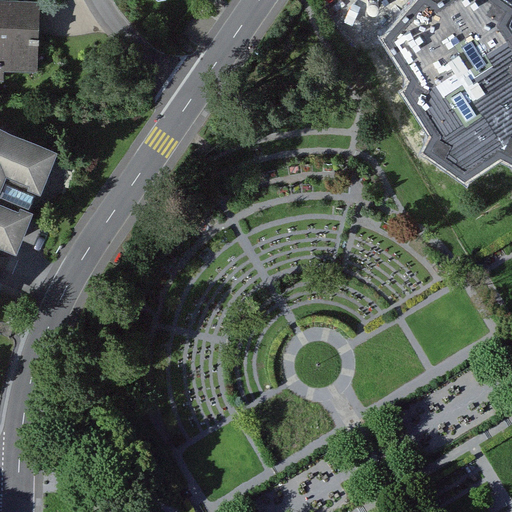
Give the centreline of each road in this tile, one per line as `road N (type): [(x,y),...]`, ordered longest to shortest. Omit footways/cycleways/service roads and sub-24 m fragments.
road 1 (tertiary): [(17,491),(28,384),(51,315),(87,247),(193,96)]
road 2 (residential): [(100,0),(116,28),(193,96)]
